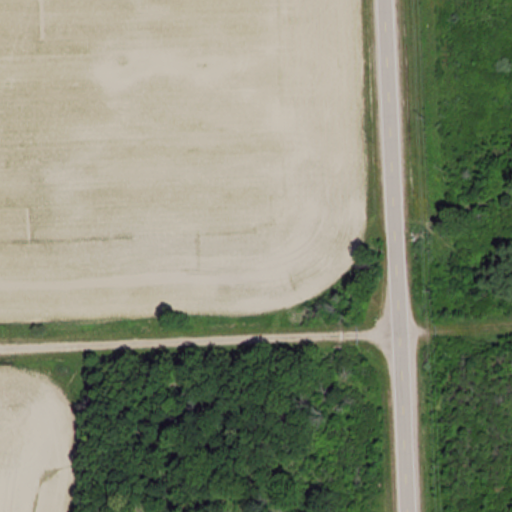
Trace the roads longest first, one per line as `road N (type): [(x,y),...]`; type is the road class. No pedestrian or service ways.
road 1 (residential): [(406,511),(386,0)]
road 2 (residential): [(0,347),(399,333)]
